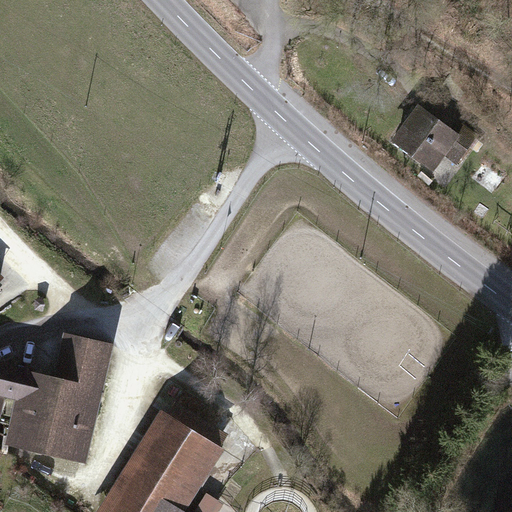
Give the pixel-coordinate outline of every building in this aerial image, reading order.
[(440,120),(419,105),(392,142),(434,172),(446,156),(459,165),(479,137),(445,113),(440,120)] [(54,377),(107,392),(117,345),(66,333),(54,377)] [(7,446),(89,465),(107,392),(54,377),(0,362),(0,424),(6,398),(16,400),(7,446)] [(163,410),(98,511),(159,511),(167,500),(186,511),(189,511),(229,451),(224,447),(233,435),(177,404),(170,414),(163,410)] [(186,511),(167,500),(159,511),(186,511)]
